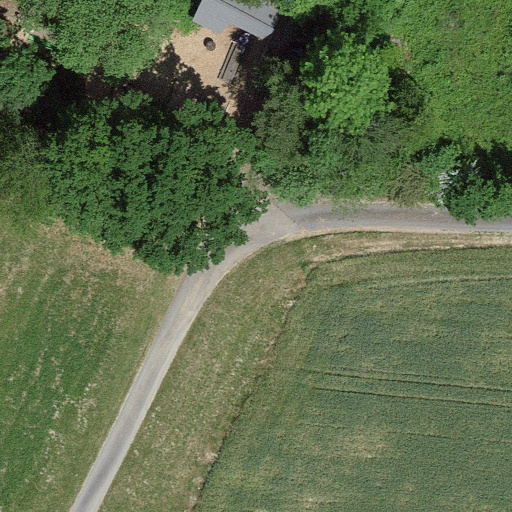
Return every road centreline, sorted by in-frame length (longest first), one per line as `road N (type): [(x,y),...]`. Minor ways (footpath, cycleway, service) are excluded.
road 1 (track): [(84,511),(235,214),(511,220)]
road 2 (track): [(318,81),(235,214)]
